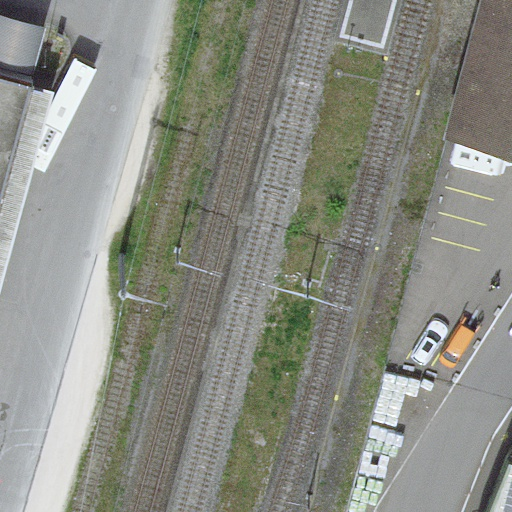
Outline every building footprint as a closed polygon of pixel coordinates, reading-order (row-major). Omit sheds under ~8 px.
[(511,0),(482,0),(447,138),(511,154),(511,0)] [(0,14),(0,74),(33,84),(48,27),(0,14)] [(0,204),(33,84),(0,74),(0,204)] [(0,282),(53,89),(33,84),(0,204),(0,282)] [(511,511),(511,453),(506,463),(488,511),(511,511)]
